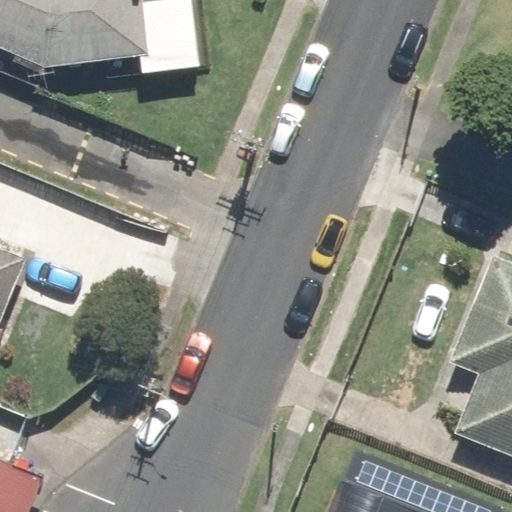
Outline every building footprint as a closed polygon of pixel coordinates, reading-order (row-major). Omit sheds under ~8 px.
[(0,0),(0,46),(35,61),(156,53),(151,0),(0,0)] [(0,336),(32,256),(0,243),(0,336)] [(511,261),(498,256),(459,357),(483,367),(460,426),(511,445),(511,261)] [(497,511),(502,501),(366,447),(340,511),(497,511)] [(0,454),(0,511),(32,511),(47,473),(0,454)]
